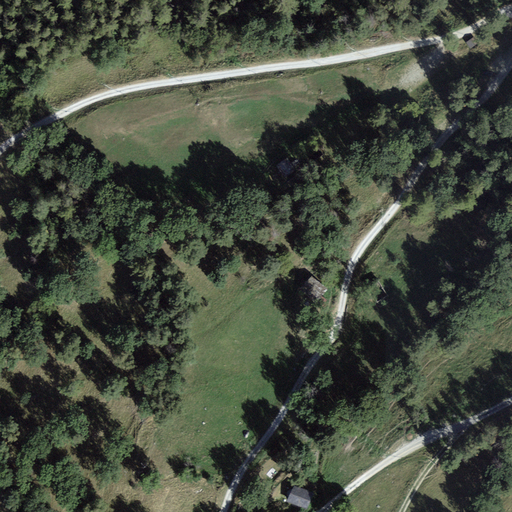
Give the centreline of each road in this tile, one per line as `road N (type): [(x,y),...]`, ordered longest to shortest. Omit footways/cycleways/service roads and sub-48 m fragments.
road 1 (track): [(223,511),(252,453),(331,338),(358,253),(430,152),(511,62)]
road 2 (track): [(511,400),(391,459),(320,511)]
